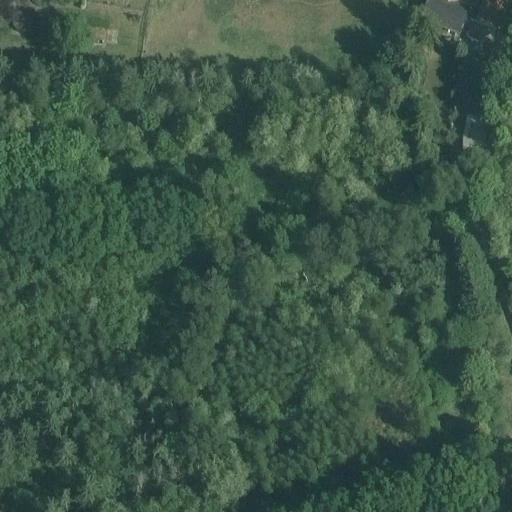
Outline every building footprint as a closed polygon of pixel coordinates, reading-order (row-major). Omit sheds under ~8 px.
[(431,0),(422,21),(459,36),(470,10),(456,4),(458,0),(431,0)] [(511,1),(507,0),(491,0),(484,21),(502,28),(511,2),(511,1)] [(28,16),(19,16),(13,20),(12,28),(16,34),(25,35),(31,30),(32,22),(28,16)] [(467,119),(488,124),(498,72),(476,67),(467,119)] [(474,216),(479,187),(439,179),(434,208),(474,216)]
